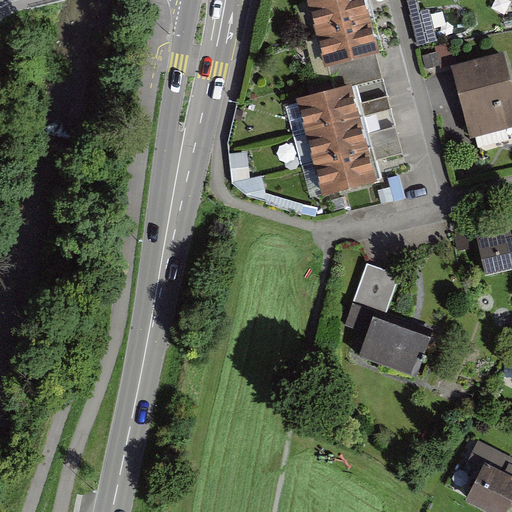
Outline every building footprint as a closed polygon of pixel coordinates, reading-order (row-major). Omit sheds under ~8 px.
[(309,0),(325,60),(382,45),(376,26),(370,0),(309,0)] [(511,58),(467,69),(484,141),(511,134),(511,58)] [(353,80),(295,94),(318,192),(376,179),(371,156),(364,129),(356,97),(353,80)] [(401,151),(396,128),(371,133),(376,156),(401,151)] [(511,237),(495,242),(505,281),(511,279),(511,237)] [(411,278),(378,268),(366,306),(400,316),(411,278)] [(456,340),(398,318),(381,362),(439,384),(456,340)] [(511,511),(511,466),(506,464),(486,503),(504,511),(511,511)]
